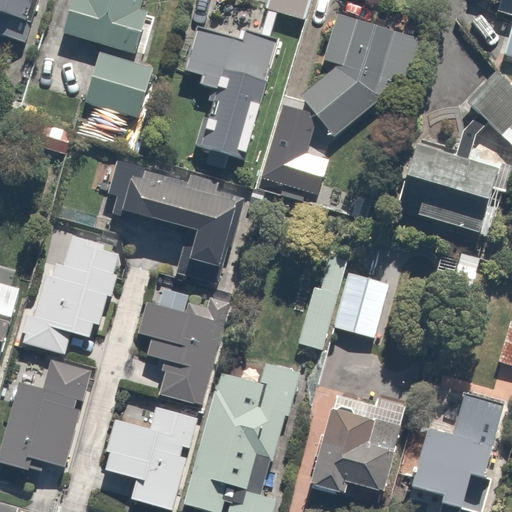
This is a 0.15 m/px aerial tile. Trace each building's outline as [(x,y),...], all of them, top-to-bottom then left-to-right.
[(0,0),(0,39),(28,48),(41,0),(0,0)] [(75,0),(65,38),(147,59),(157,17),(149,15),(152,0),(75,0)] [(269,0),(267,12),(307,22),(316,24),(322,0),(269,0)] [(511,0),(500,0),(497,14),(511,17),(511,38),(507,56),(511,57),(511,0)] [(433,40),(342,15),(330,58),(349,63),(308,93),(344,142),(419,88),(433,40)] [(185,85),(219,92),(206,152),(257,163),(281,54),(196,36),(185,85)] [(160,71),(103,58),(92,105),(149,119),(160,71)] [(495,242),(511,175),(511,172),(474,163),(477,143),(492,128),(511,151),(511,84),(502,73),(467,102),(481,118),(463,134),(456,153),(405,140),(386,213),(495,242)] [(310,111),(284,106),(270,169),(295,175),(310,111)] [(258,203),(144,169),(131,212),(203,232),(195,261),(237,273),(258,203)] [(52,274),(29,341),(95,363),(130,261),(117,256),(119,249),(82,236),(72,266),(61,263),(56,275),(52,274)] [(350,275),(325,268),(304,343),(328,350),(350,275)] [(167,368),(160,394),(211,407),(238,304),(213,297),(211,308),(202,306),(203,299),(189,295),(191,284),(147,273),(138,308),(148,311),(140,339),(152,342),(147,363),(167,368)] [(396,284),(356,275),(344,330),(384,339),(396,284)] [(33,297),(0,286),(0,350),(14,355),(33,297)] [(511,321),(498,361),(511,365),(511,321)] [(101,372),(55,360),(47,390),(18,382),(0,452),(0,465),(52,479),(54,469),(74,475),(101,372)] [(269,386),(229,375),(193,507),(209,511),(286,511),(290,500),(257,491),(267,457),(286,462),(310,376),(274,366),(269,386)] [(140,423),(149,395),(118,387),(109,422),(123,426),(110,474),(143,483),(137,503),(170,511),(184,511),(207,422),(159,408),(154,426),(140,423)] [(378,400),(339,391),(316,488),(361,498),(363,487),(400,496),(422,403),(380,393),(378,400)] [(460,440),(437,434),(422,494),(462,504),(460,511),(463,511),(497,511),(511,452),(511,401),(472,392),(460,440)]
